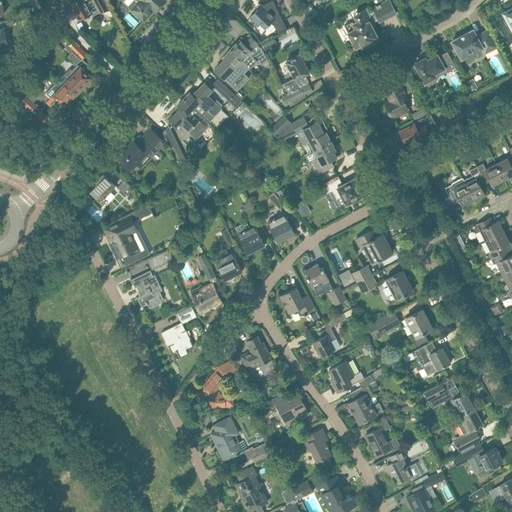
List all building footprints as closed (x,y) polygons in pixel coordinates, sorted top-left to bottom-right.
[(70,5),(66,7),(71,15),(75,13),(79,21),(87,16),(92,14),(93,16),(100,12),(101,14),(109,10),(103,0),(77,0),(78,0),(70,5)] [(133,0),(128,6),(130,10),(143,22),(154,11),(155,12),(166,0),(165,0),(133,0)] [(287,29),(272,0),(262,5),(261,5),(249,18),(265,29),(272,22),(278,33),(287,29)] [(366,9),(354,15),(357,21),(353,23),(352,21),(344,25),(348,32),(347,32),(356,49),(361,46),(363,48),(377,40),(376,38),(378,37),(373,27),(375,26),(373,22),(378,19),(379,22),(396,13),(389,0),(387,0),(372,8),(374,11),(368,14),(366,9)] [(511,8),(502,14),(511,32),(511,8)] [(23,9),(11,12),(12,18),(25,16),(23,9)] [(81,22),(76,25),(79,32),(85,29),(81,22)] [(456,50),(455,50),(461,60),(467,57),(469,58),(473,59),(476,57),(478,54),(478,51),(481,49),(484,55),(498,47),(493,38),(492,39),(487,30),(476,36),(473,30),(452,41),(456,50)] [(239,39),(230,49),(242,60),(235,67),(242,73),(248,66),(250,68),(256,61),(257,60),(261,64),(269,59),(261,47),(260,47),(257,45),(258,43),(251,36),(246,42),(247,43),(245,45),(243,43),(239,39)] [(274,37),(263,42),(266,49),(277,43),(274,37)] [(73,51),(67,57),(76,65),(87,53),(79,46),(75,41),(74,42),(74,41),(70,45),(68,47),(73,51)] [(223,60),(214,69),(224,79),(226,77),(233,84),(234,83),(238,79),(239,80),(244,75),(242,73),(235,67),(242,60),(230,49),(221,58),(223,60)] [(292,79),(283,84),(284,86),(284,87),(287,94),(298,89),(297,87),(308,81),(304,75),(309,72),(307,68),(304,61),(303,61),(300,54),(296,55),(295,53),(288,57),(289,59),(286,61),(295,79),(293,80),(292,79)] [(415,66),(412,68),(417,76),(420,82),(422,81),(424,84),(426,83),(427,86),(437,81),(435,78),(434,76),(443,71),(445,73),(455,67),(452,62),(448,53),(439,58),(437,54),(426,60),(426,58),(414,64),(415,66)] [(70,68),(57,81),(75,98),(92,80),(90,79),(92,77),(86,72),(91,67),(84,61),(79,66),(80,67),(79,68),(74,72),(72,70),(70,68)] [(217,75),(210,83),(228,100),(235,93),(217,75)] [(391,81),(383,86),(389,99),(384,101),(392,117),(401,112),(407,109),(404,102),(407,100),(404,94),(405,94),(411,90),(407,81),(401,85),(400,84),(397,78),(391,81)] [(69,103),(75,98),(57,81),(45,94),(50,98),(46,102),(50,106),(55,102),(62,109),(68,102),(69,103)] [(216,100),(215,102),(208,95),(213,89),(205,82),(193,95),(190,92),(183,98),(202,116),(208,122),(222,108),(220,106),(221,105),(216,100)] [(291,93),(281,97),(284,104),(293,100),(295,104),(307,97),(306,95),(313,92),(309,84),(302,87),(291,93)] [(28,98),(23,103),(30,111),(35,106),(28,98)] [(208,122),(202,116),(183,98),(177,105),(179,107),(167,121),(177,130),(181,126),(196,139),(210,125),(208,123),(209,123),(208,122)] [(35,106),(30,111),(42,123),(48,117),(42,111),(43,110),(37,104),(35,106)] [(285,115),(271,128),(281,140),(297,132),(311,124),(308,120),(305,113),(290,121),(285,115)] [(311,124),(297,132),(301,140),(307,137),(309,142),(314,150),(331,142),(326,132),(328,131),(319,114),(310,118),(308,120),(311,124)] [(437,127),(431,115),(399,131),(406,143),(437,127)] [(458,123),(454,115),(444,121),(448,128),(458,123)] [(282,141),(264,123),(263,124),(265,126),(258,132),(272,146),(279,139),(282,141)] [(182,153),(168,126),(162,132),(174,157),(182,153)] [(151,129),(142,139),(144,140),(139,146),(133,140),(117,158),(131,171),(137,165),(141,168),(156,153),(165,142),(151,129)] [(318,157),(312,160),(319,174),(333,166),(330,160),(339,156),(331,142),(314,150),(318,157)] [(506,158),(496,163),(504,180),(511,175),(511,154),(510,150),(511,154),(506,158)] [(504,180),(496,163),(485,169),(483,163),(477,166),(485,183),(491,180),(493,185),(504,180)] [(471,176),(463,180),(473,199),(484,194),(480,186),(485,183),(477,166),(469,170),(471,176)] [(94,188),(90,192),(96,197),(92,201),(101,208),(107,201),(106,200),(112,193),(110,191),(115,185),(110,180),(102,173),(97,179),(91,185),(94,188)] [(346,204),(364,195),(357,182),(356,182),(352,181),(352,180),(342,185),(338,176),(322,184),(327,193),(332,190),(340,206),(346,203),(346,204)] [(447,195),(443,197),(448,206),(460,200),(462,205),(473,199),(463,180),(462,178),(450,184),(450,185),(444,189),(446,193),(447,195)] [(133,188),(124,180),(117,187),(126,195),(133,188)] [(273,191),(281,199),(289,195),(284,187),(280,189),(277,187),(273,191)] [(281,199),(273,191),(273,192),(268,197),(280,209),(285,204),(280,199),(281,199)] [(179,214),(175,206),(172,200),(170,197),(155,204),(158,210),(156,211),(159,217),(161,216),(166,218),(167,220),(179,214)] [(251,220),(257,217),(249,202),(243,205),(251,220)] [(303,202),(296,206),(301,216),(308,213),(303,202)] [(119,227),(108,233),(115,247),(112,248),(117,257),(126,253),(129,252),(127,248),(135,244),(130,234),(137,230),(133,222),(150,213),(152,212),(149,205),(146,206),(116,221),(119,227)] [(267,222),(273,233),(277,242),(294,233),(284,213),(267,222)] [(474,226),(476,231),(478,231),(480,230),(481,233),(485,241),(504,231),(498,220),(493,223),(490,217),(474,226)] [(254,225),(249,227),(237,233),(247,253),(264,245),(254,225)] [(228,246),(234,243),(227,228),(221,231),(228,246)] [(373,229),(355,239),(359,246),(363,244),(364,244),(370,256),(370,257),(373,263),(383,257),(392,253),(392,252),(391,252),(386,242),(382,234),(377,236),(373,229)] [(504,245),(510,242),(504,231),(485,241),(490,251),(489,252),(488,254),(491,259),(507,250),(504,245)] [(464,244),(458,248),(461,253),(467,250),(464,244)] [(145,248),(134,253),(137,258),(148,253),(145,248)] [(169,250),(154,256),(159,266),(173,259),(169,250)] [(511,268),(511,254),(510,256),(507,250),(491,259),(493,263),(495,264),(496,263),(502,274),(511,268)] [(229,253),(215,260),(221,271),(225,280),(242,271),(238,262),(232,252),(229,253)] [(209,279),(211,283),(212,284),(216,282),(213,277),(215,276),(204,253),(197,256),(209,279)] [(302,270),(308,280),(309,279),(314,288),(329,280),(322,267),(320,268),(317,263),(312,266),(312,265),(302,270)] [(357,283),(372,275),(367,265),(351,273),(357,283)] [(511,268),(502,274),(510,290),(511,288),(511,268)] [(158,304),(157,302),(164,298),(160,291),(163,290),(155,275),(153,276),(150,270),(131,279),(135,288),(137,287),(138,291),(137,291),(139,296),(137,297),(141,305),(146,303),(146,304),(147,304),(150,308),(158,304)] [(401,271),(384,280),(388,287),(391,293),(395,300),(412,291),(411,288),(412,288),(409,283),(408,283),(401,271)] [(372,275),(357,283),(361,291),(362,292),(377,284),(372,275)] [(211,283),(200,288),(199,286),(189,291),(200,312),(214,305),(215,307),(222,304),(212,284),(211,283)] [(340,286),(328,292),(335,305),(347,299),(340,286)] [(315,307),(308,294),(302,297),(296,287),(279,296),(288,313),(299,308),(302,313),(315,307)] [(499,302),(489,307),(493,316),(503,311),(499,302)] [(191,306),(185,309),(190,319),(196,316),(191,306)] [(412,329),(416,336),(413,338),(417,345),(427,340),(423,333),(432,328),(431,326),(432,326),(429,321),(428,321),(422,309),(406,317),(409,324),(408,324),(411,330),(412,329)] [(316,311),(310,314),(314,321),(320,318),(316,311)] [(394,311),(380,318),(367,325),(374,338),(387,331),(401,324),(394,311)] [(336,339),(330,327),(347,319),(343,313),(323,323),(326,328),(320,332),(322,337),(312,342),(320,357),(335,349),(331,341),(336,339)] [(165,341),(168,347),(169,347),(173,354),(177,351),(180,357),(189,353),(187,349),(194,346),(190,339),(191,339),(186,329),(185,329),(181,322),(170,328),(161,332),(165,341)] [(262,363),(266,372),(276,367),(263,342),(261,343),(258,336),(246,341),(252,353),(248,355),(246,353),(240,356),(247,369),(257,364),(258,365),(262,363)] [(416,349),(414,350),(421,364),(432,358),(438,369),(441,368),(450,363),(446,355),(445,355),(441,348),(441,347),(437,349),(433,340),(425,344),(416,349)] [(239,367),(243,366),(240,359),(236,361),(235,359),(220,367),(220,368),(215,374),(215,373),(203,388),(213,408),(233,405),(232,395),(221,396),(218,389),(228,376),(241,370),(239,367)] [(367,384),(369,383),(385,374),(382,368),(375,371),(375,373),(364,378),(360,371),(353,375),(345,361),(329,370),(333,378),(329,380),(337,392),(347,387),(347,386),(350,384),(350,386),(352,385),(352,384),(358,381),(359,381),(358,381),(361,387),(367,384)] [(431,362),(423,366),(427,375),(436,370),(431,362)] [(251,372),(247,374),(253,386),(257,384),(251,372)] [(433,388),(424,393),(432,407),(444,401),(447,407),(453,404),(459,416),(474,408),(466,392),(460,395),(455,386),(448,389),(448,388),(445,389),(442,383),(433,388)] [(371,406),(368,398),(373,396),(367,384),(361,387),(349,393),(353,400),(348,403),(359,424),(383,411),(379,402),(371,406)] [(284,395),(275,399),(271,401),(274,408),(278,406),(286,424),(307,414),(298,395),(287,401),(284,395)] [(399,409),(402,414),(415,407),(412,402),(399,409)] [(464,436),(454,442),(459,451),(460,450),(461,453),(467,450),(471,448),(469,445),(472,444),(480,439),(476,431),(475,431),(474,428),(483,424),(474,408),(459,416),(455,418),(463,433),(464,436)] [(375,429),(366,434),(366,435),(367,434),(370,440),(369,441),(377,456),(384,452),(385,455),(401,447),(395,436),(387,440),(382,432),(391,427),(385,416),(381,418),(372,423),(375,429)] [(243,451),(234,435),(238,433),(230,417),(213,425),(216,431),(211,434),(216,444),(217,443),(219,449),(218,449),(224,461),(243,451)] [(325,441),(329,439),(322,427),(302,437),(309,452),(311,451),(317,462),(331,455),(327,447),(328,446),(327,443),(326,444),(325,441)] [(282,441),(268,448),(269,449),(273,456),(286,449),(282,441)] [(249,459),(253,457),(269,449),(268,448),(266,442),(253,448),(252,446),(245,450),(249,459)] [(484,452),(470,460),(476,471),(484,467),(486,471),(488,471),(493,468),(492,466),(502,461),(495,447),(486,451),(484,452)] [(269,449),(253,457),(256,465),(273,456),(269,449)] [(392,461),(386,464),(389,470),(392,469),(394,474),(399,482),(408,478),(410,476),(412,479),(422,474),(415,461),(406,466),(402,459),(405,457),(401,450),(399,451),(390,456),(392,460),(392,461)] [(241,481),(235,484),(249,511),(256,507),(258,511),(264,511),(261,505),(268,501),(254,475),(257,473),(254,466),(246,470),(237,474),(241,481)] [(428,477),(422,481),(426,488),(432,485),(446,478),(442,471),(428,477)] [(342,511),(358,504),(348,484),(342,486),(337,476),(317,485),(329,511),(342,511)] [(511,479),(511,478),(499,485),(489,490),(495,502),(506,497),(508,502),(511,508),(511,507),(511,479)] [(294,500),(295,500),(313,491),(307,479),(289,488),(294,500)] [(413,494),(406,497),(411,506),(413,504),(417,511),(429,511),(435,510),(423,488),(421,484),(411,489),(413,494)] [(472,502),(486,494),(482,487),(469,495),(472,502)] [(286,504),(288,507),(284,510),(284,511),(300,511),(296,504),(295,500),(294,500),(286,504)]
